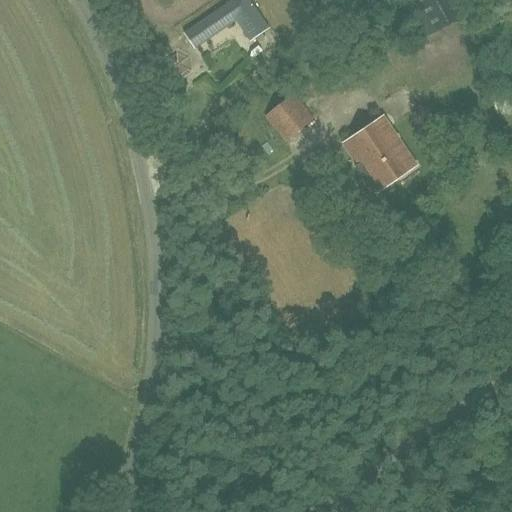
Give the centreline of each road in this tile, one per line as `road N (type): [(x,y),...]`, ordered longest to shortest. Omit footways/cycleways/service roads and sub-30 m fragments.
road 1 (unclassified): [(121,511),(141,446),(154,346),(146,212),(133,132),(108,57),(72,0)]
road 2 (unclassified): [(292,511),(511,353)]
